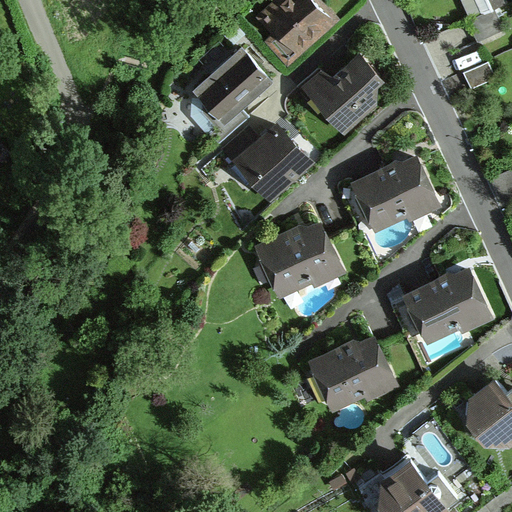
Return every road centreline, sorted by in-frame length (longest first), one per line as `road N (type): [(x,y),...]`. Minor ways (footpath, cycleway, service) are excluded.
road 1 (track): [(0,280),(86,119),(33,0)]
road 2 (residential): [(511,255),(395,0)]
road 3 (track): [(227,0),(162,65),(124,59),(86,119)]
